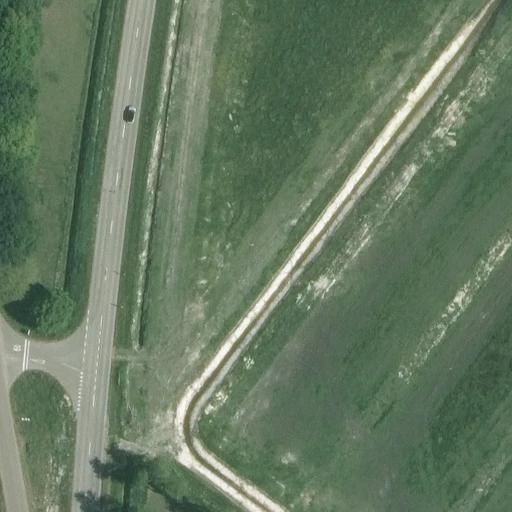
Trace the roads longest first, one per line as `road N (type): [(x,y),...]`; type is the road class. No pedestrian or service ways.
road 1 (secondary): [(96,358),(141,0)]
road 2 (secondary): [(85,511),(96,358)]
